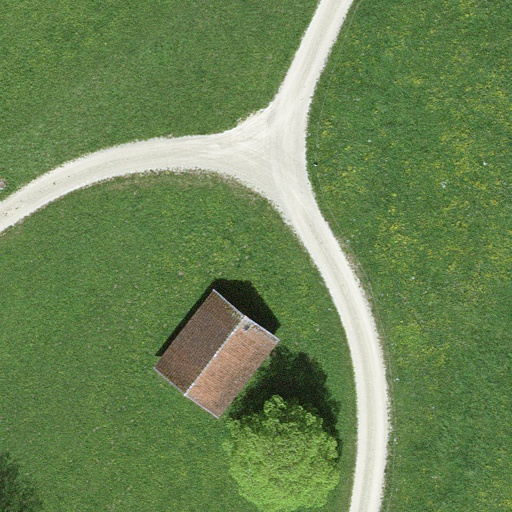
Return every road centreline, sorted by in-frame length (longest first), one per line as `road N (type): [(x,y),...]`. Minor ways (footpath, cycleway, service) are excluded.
road 1 (track): [(370,511),(380,428),(375,342),(342,274),(262,173)]
road 2 (track): [(262,173),(162,158),(106,171),(0,228)]
road 3 (track): [(338,0),(262,173)]
